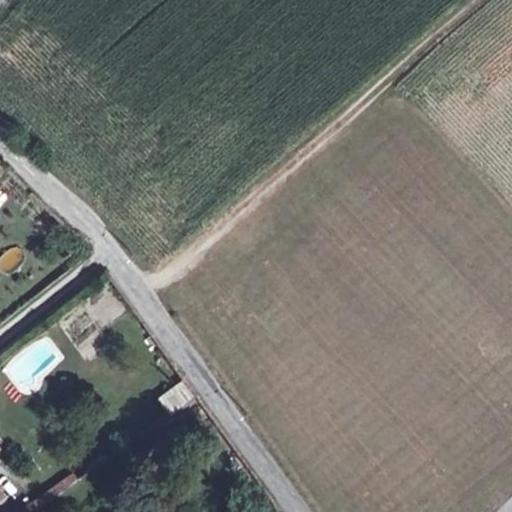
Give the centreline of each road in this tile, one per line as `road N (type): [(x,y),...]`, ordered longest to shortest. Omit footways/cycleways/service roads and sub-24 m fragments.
road 1 (residential): [(294,511),(94,236),(0,145)]
road 2 (unknown): [(194,373),(17,511)]
